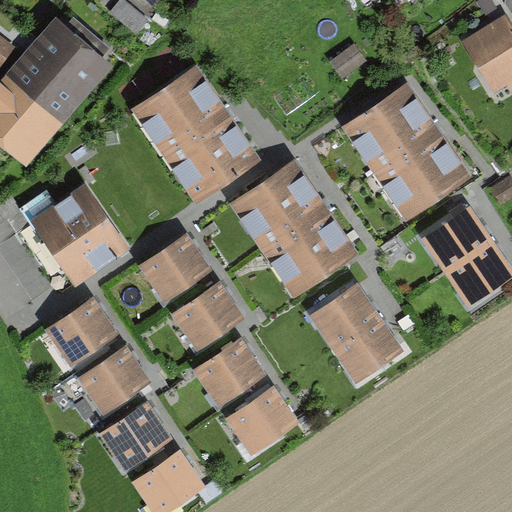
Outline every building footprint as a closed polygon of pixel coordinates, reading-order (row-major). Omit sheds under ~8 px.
[(126,4),(116,17),(136,32),(146,19),(126,4)] [(465,42),(502,102),(511,95),(511,28),(505,17),(465,42)] [(38,51),(81,91),(103,67),(60,27),(38,51)] [(354,43),(332,58),(343,74),(365,59),(354,43)] [(14,76),(57,116),(81,91),(38,51),(14,76)] [(198,66),(131,110),(197,209),(263,165),(198,66)] [(57,116),(14,76),(0,91),(0,139),(19,157),(57,116)] [(408,85),(342,130),(406,222),(471,177),(408,85)] [(295,161),(228,207),(292,300),(360,254),(295,161)] [(511,194),(511,176),(493,188),(502,201),(511,194)] [(86,184),(31,223),(76,288),(132,249),(86,184)] [(422,240),(444,272),(491,239),(470,208),(422,240)] [(186,234),(140,266),(167,305),(213,273),(186,234)] [(511,279),(511,268),(491,239),(444,272),(469,309),(511,279)] [(220,283),(172,314),(197,352),(245,321),(220,283)] [(313,316),(333,346),(379,314),(359,285),(313,316)] [(94,298),(46,332),(71,369),(120,335),(94,298)] [(406,352),(379,314),(333,346),(359,384),(406,352)] [(242,340),(193,374),(218,412),(268,379),(242,340)] [(150,383),(125,347),(79,379),(103,415),(150,383)] [(275,387),(226,420),(251,457),(300,423),(275,387)] [(150,403),(101,438),(126,473),(175,438),(150,403)] [(181,451),(132,483),(151,511),(172,511),(207,489),(181,451)]
